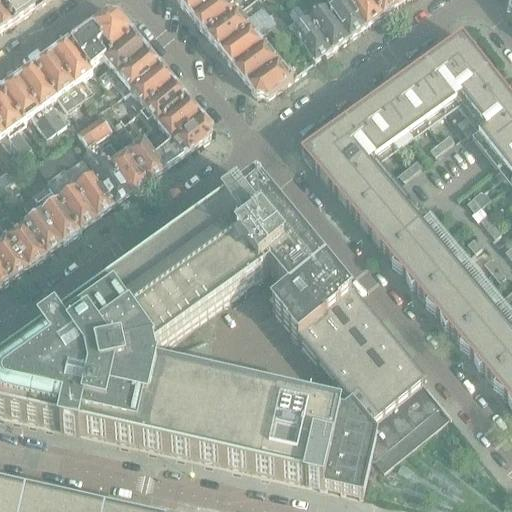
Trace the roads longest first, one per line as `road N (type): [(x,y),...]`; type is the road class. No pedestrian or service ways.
road 1 (residential): [(511,458),(258,149)]
road 2 (residential): [(258,149),(0,334)]
road 3 (residential): [(263,511),(0,453)]
road 4 (residential): [(469,0),(258,149)]
road 5 (residential): [(258,149),(131,0)]
